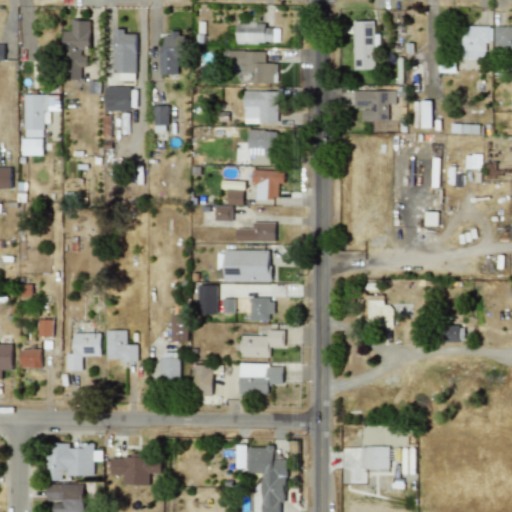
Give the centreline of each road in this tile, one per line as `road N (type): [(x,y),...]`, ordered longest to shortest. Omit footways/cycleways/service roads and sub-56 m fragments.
road 1 (tertiary): [(319,511),(319,0)]
road 2 (residential): [(0,416),(319,422)]
